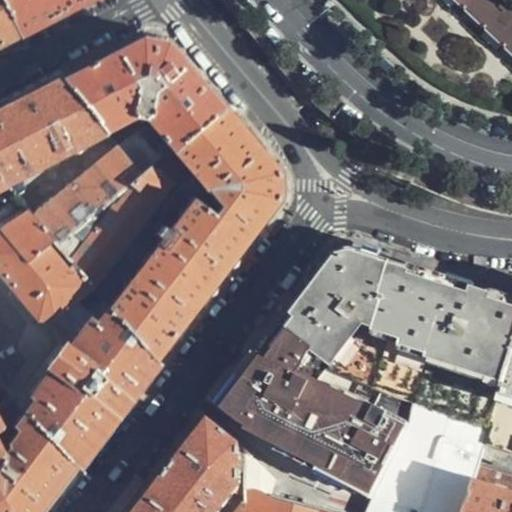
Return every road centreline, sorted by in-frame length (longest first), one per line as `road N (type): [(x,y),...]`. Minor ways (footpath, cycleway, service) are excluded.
road 1 (residential): [(88,511),(312,215)]
road 2 (secondary): [(281,0),(321,47),(401,108),(453,136),(511,153)]
road 3 (residential): [(0,82),(144,0)]
road 4 (tertiary): [(287,122),(181,0)]
road 5 (tertiary): [(403,214),(346,178),(287,122)]
